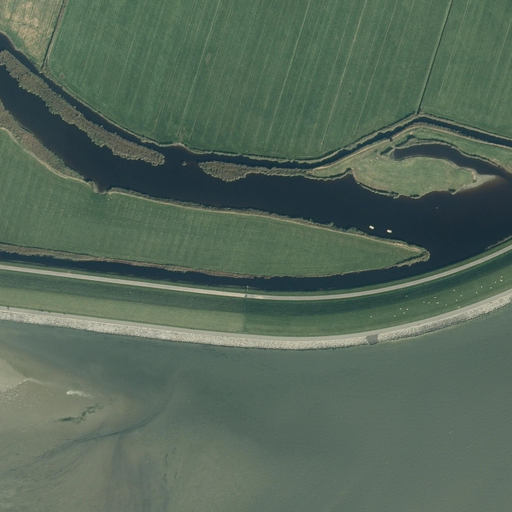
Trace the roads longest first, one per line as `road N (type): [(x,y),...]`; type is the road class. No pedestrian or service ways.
road 1 (unclassified): [(511,248),(435,279),(320,300),(0,268)]
road 2 (unclassified): [(0,313),(302,342),(404,330),(511,295)]
